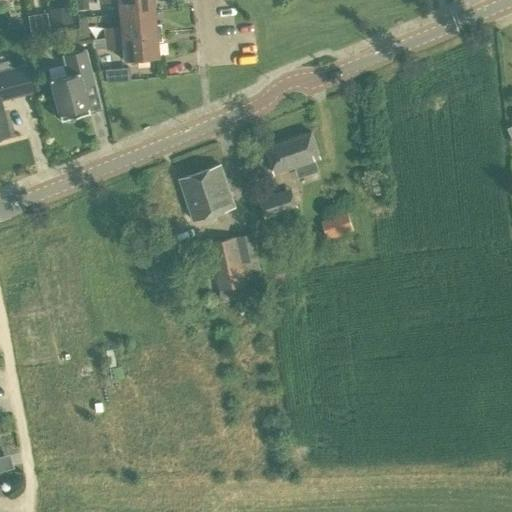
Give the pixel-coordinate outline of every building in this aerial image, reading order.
[(118,14),(153,11),(151,0),(101,0),(102,2),(117,1),(118,14)] [(51,25),(73,23),(71,6),(49,8),(51,25)] [(105,38),(161,33),(160,24),(154,24),(153,11),(118,14),(120,26),(104,28),(105,37),(105,38)] [(89,40),(87,27),(79,27),(77,28),(79,41),(89,40)] [(105,38),(105,37),(92,39),(93,49),(106,48),(121,46),(123,60),(157,56),(156,41),(161,41),(161,33),(105,38)] [(68,121),(71,121),(73,120),(72,116),(88,111),(82,87),(94,84),(85,49),(61,55),(66,75),(49,79),(56,107),(52,108),(53,110),(54,113),(55,115),(57,117),(59,118),(61,120),(63,120),(66,121),(68,121)] [(11,67),(9,60),(0,62),(0,94),(2,101),(33,93),(26,64),(11,67)] [(134,66),(117,65),(116,77),(133,79),(134,66)] [(310,131),(266,146),(275,173),(295,166),(299,178),(319,171),(315,159),(319,158),(310,131)] [(200,171),(214,212),(235,205),(220,164),(200,171)] [(194,219),(214,212),(200,171),(180,178),(194,219)] [(266,219),(298,209),(292,188),(259,199),(266,219)] [(329,239),(354,230),(348,212),(323,220),(329,239)] [(223,301),(267,290),(259,259),(261,259),(254,232),(208,243),(223,301)] [(157,284),(179,280),(170,236),(148,240),(157,284)] [(190,284),(202,281),(197,259),(184,262),(190,284)]
